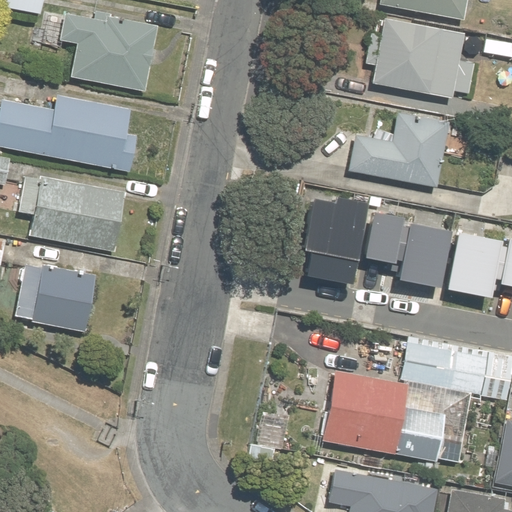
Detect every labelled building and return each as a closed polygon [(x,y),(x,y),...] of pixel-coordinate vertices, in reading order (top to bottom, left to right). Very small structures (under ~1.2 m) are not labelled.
[(43,0),(0,0),(0,10),(39,18),(43,0)] [(467,0),(378,0),(378,7),(463,23),(467,0)] [(155,34),(63,15),(57,44),(75,49),(68,81),(143,94),(155,34)] [(381,22),(368,85),(450,100),(462,37),(381,22)] [(511,46),(487,43),(485,59),(511,63),(511,46)] [(137,114),(55,97),(52,112),(0,103),(0,149),(128,174),(137,114)] [(354,140),(349,172),(435,192),(446,124),(397,117),(394,142),(354,140)] [(9,161),(0,159),(0,184),(4,185),(9,161)] [(112,255),(123,194),(24,177),(17,215),(32,215),(26,240),(112,255)] [(83,333),(93,278),(22,266),(11,321),(83,333)] [(407,386),(335,372),(321,445),(433,465),(442,416),(403,408),(407,386)] [(505,502),(450,493),(447,511),(504,511),(502,511),(505,502)]
